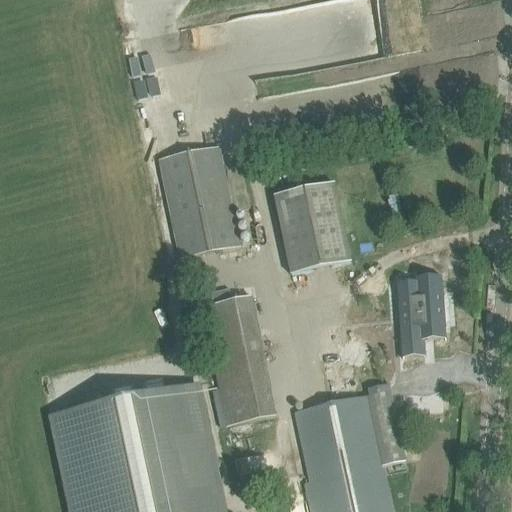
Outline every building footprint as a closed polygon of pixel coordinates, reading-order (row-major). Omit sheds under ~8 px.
[(499,3),(472,6),(475,35),(501,32),(499,3)] [(180,263),(242,249),(221,150),(159,164),(180,263)] [(291,278),(353,265),(336,186),(275,199),(291,278)] [(418,297),(415,367),(438,367),(438,349),(468,346),(474,278),(436,275),(435,297),(418,297)] [(228,430),(278,419),(252,300),(202,310),(228,430)] [(328,408),(295,415),(311,486),(305,487),(310,511),(393,511),(384,470),(384,469),(406,464),(390,390),(389,385),(367,389),(326,398),(327,403),(328,408)] [(53,419),(72,511),(225,511),(198,387),(53,419)]
